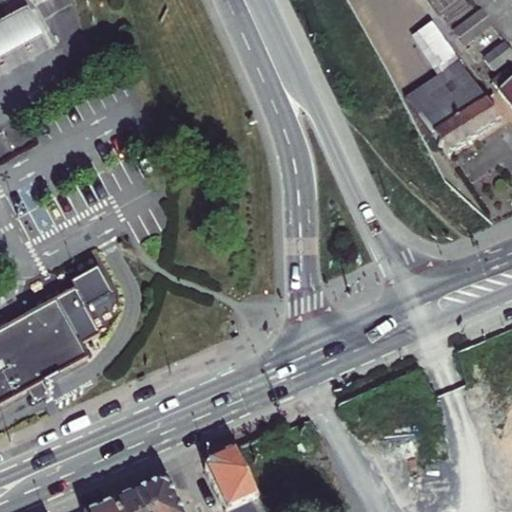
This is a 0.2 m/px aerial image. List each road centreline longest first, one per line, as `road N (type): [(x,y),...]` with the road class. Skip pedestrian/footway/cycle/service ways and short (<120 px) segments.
road 1 (secondary): [(0,511),(353,359)]
road 2 (tertiary): [(235,0),(293,152),(304,306),(314,341)]
road 3 (secondary): [(314,341),(0,479)]
road 4 (tertiary): [(410,298),(267,0)]
road 5 (secondary): [(353,359),(387,375),(450,511)]
road 6 (secondary): [(511,453),(450,317)]
